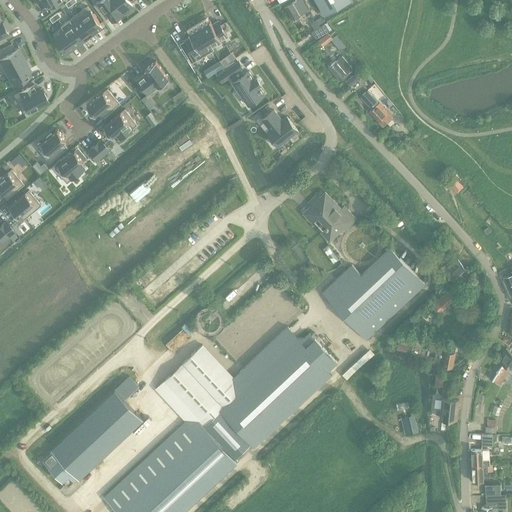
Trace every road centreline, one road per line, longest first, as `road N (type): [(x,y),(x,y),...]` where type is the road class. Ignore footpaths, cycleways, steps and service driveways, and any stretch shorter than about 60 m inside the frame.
road 1 (unclassified): [(464,511),(464,415),(471,373),(502,321),(501,290),(491,267),(262,7)]
road 2 (residential): [(262,7),(325,125)]
road 3 (residential): [(77,69),(176,0)]
